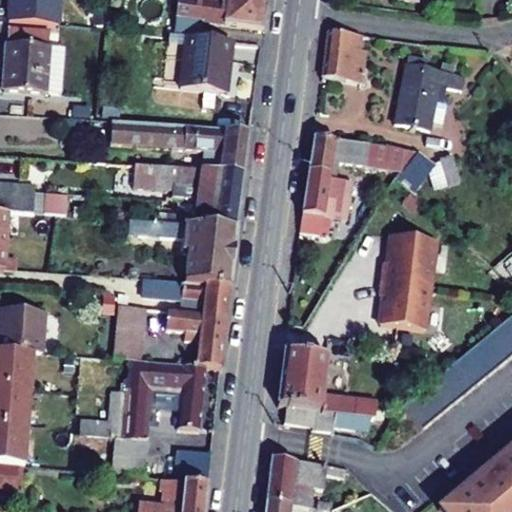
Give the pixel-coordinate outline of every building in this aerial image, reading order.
[(7,0),(7,25),(57,29),(58,0),(7,0)] [(260,34),(264,0),(224,0),(224,7),(203,4),(179,0),(173,0),(171,39),(185,40),(199,42),(200,26),(260,34)] [(49,34),(7,31),(3,97),(45,99),(49,34)] [(327,34),(321,82),(362,87),(365,64),(358,63),(359,54),(361,38),(327,34)] [(199,42),(185,40),(179,93),(219,98),(223,64),(228,64),(230,46),(199,42)] [(48,53),(45,98),(60,99),(63,54),(48,53)] [(359,54),(358,63),(365,64),(366,54),(359,54)] [(405,72),(394,129),(430,136),(432,127),(435,109),(438,91),(462,96),(464,83),(405,72)] [(435,109),(432,127),(443,129),(446,111),(435,109)] [(247,134),(82,123),(81,154),(124,157),(124,148),(202,153),(200,173),(240,176),(247,134)] [(307,174),(327,177),(327,179),(336,181),(338,166),(365,170),(368,148),(312,141),(307,174)] [(394,184),(412,198),(430,177),(435,171),(417,156),(394,184)] [(441,173),(445,190),(458,186),(451,159),(438,163),(441,173)] [(133,167),(126,168),(124,191),(131,191),(133,167)] [(238,199),(240,176),(200,173),(133,167),(131,191),(171,194),(170,200),(193,202),(195,202),(195,195),(238,199)] [(430,177),(412,198),(445,190),(441,173),(430,177)] [(327,179),(327,177),(307,174),(299,237),(319,240),(321,225),(324,202),(327,179)] [(34,189),(0,187),(0,215),(5,215),(32,217),(34,189)] [(233,231),(238,199),(195,195),(195,202),(193,202),(191,220),(164,217),(163,226),(233,231)] [(45,198),(44,216),(66,218),(67,200),(45,198)] [(324,202),(321,225),(326,226),(329,203),(324,202)] [(329,203),(326,226),(354,231),(367,210),(329,203)] [(227,290),(233,231),(163,226),(126,223),(125,238),(181,242),(180,256),(185,256),(182,286),(227,290)] [(434,246),(390,241),(387,269),(382,269),(380,285),(429,291),(434,246)] [(223,322),(227,290),(182,286),(142,283),(141,294),(150,295),(148,309),(166,310),(167,296),(180,298),(179,305),(189,305),(188,311),(200,313),(200,317),(166,313),(166,315),(223,322)] [(429,291),(380,285),(378,301),(383,302),(379,330),(424,335),(429,291)] [(44,316),(0,312),(0,354),(34,357),(41,358),(44,316)] [(218,373),(223,322),(166,315),(163,333),(181,335),(181,343),(198,344),(196,363),(195,370),(204,371),(218,373)] [(511,317),(401,409),(421,433),(511,357),(511,317)] [(150,345),(148,366),(162,367),(163,359),(164,347),(150,345)] [(34,357),(0,354),(0,467),(26,470),(34,357)] [(329,360),(284,354),(277,409),(285,410),(284,424),(314,428),(313,435),(332,437),(333,431),(367,435),(369,421),(385,423),(386,410),(375,409),(376,404),(324,397),(329,360)] [(196,363),(163,359),(162,367),(195,370),(196,363)] [(197,435),(204,371),(195,370),(162,367),(148,366),(126,364),(124,386),(117,385),(116,395),(109,394),(107,425),(79,421),(78,440),(113,442),(109,478),(141,481),(145,442),(139,442),(141,430),(120,427),(122,402),(144,404),(144,397),(150,394),(180,397),(178,412),(176,432),(197,435)] [(144,404),(122,402),(120,427),(141,430),(143,408),(178,412),(180,397),(150,394),(144,397),(144,404)] [(511,511),(511,451),(510,453),(509,452),(490,467),(472,483),(473,484),(440,511),(511,511)] [(210,457),(177,453),(173,486),(182,486),(207,489),(210,457)] [(270,464),(265,507),(305,511),(310,511),(313,493),(322,494),(324,480),(344,483),(346,474),(270,464)] [(0,467),(0,492),(24,494),(26,470),(0,467)] [(173,486),(158,484),(157,496),(160,496),(158,509),(136,506),(135,511),(204,511),(207,489),(182,486),(173,486)]
